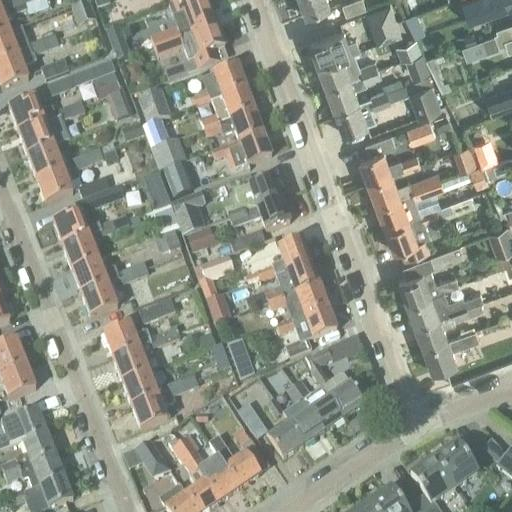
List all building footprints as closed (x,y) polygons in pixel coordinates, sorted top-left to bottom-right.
[(12,13),(26,7),(23,0),(12,0),(8,2),(12,13)] [(206,5),(200,7),(196,0),(188,0),(172,6),(175,16),(182,14),(186,25),(159,35),(163,46),(214,28),(206,5)] [(299,0),(305,15),(329,6),(326,0),(299,0)] [(346,17),(366,10),(362,0),(353,0),(341,5),(346,17)] [(511,0),(465,0),(469,8),(489,1),(494,13),(511,6),(511,0)] [(26,7),(24,8),(26,12),(28,18),(48,11),(44,1),(40,2),(26,7)] [(89,4),(71,11),(78,30),(95,23),(96,23),(89,4)] [(459,20),(454,4),(427,12),(431,28),(459,20)] [(401,37),(389,5),(368,13),(373,26),(383,23),(390,41),(401,37)] [(0,38),(9,36),(0,13),(0,38)] [(500,40),(511,36),(511,23),(496,28),(500,40)] [(214,28),(163,46),(153,50),(157,61),(183,52),(187,63),(182,64),(187,77),(227,62),(222,49),(225,46),(222,39),(218,38),(214,28)] [(119,29),(106,34),(113,53),(117,63),(130,59),(119,29)] [(342,58),(354,54),(359,52),(355,40),(337,46),(333,35),(309,44),(318,67),(342,58)] [(0,65),(17,59),(9,36),(0,38),(0,65)] [(496,36),(462,48),(466,60),(500,48),(496,36)] [(39,44),(44,55),(57,49),(52,38),(39,44)] [(415,41),(403,45),(409,59),(422,54),(415,41)] [(30,60),(44,55),(39,44),(26,49),(30,60)] [(350,81),(378,70),(375,61),(359,67),(354,54),(342,58),(318,67),(326,89),(350,81)] [(429,73),(422,55),(406,61),(412,80),(429,73)] [(434,58),(425,61),(441,93),(450,89),(447,82),(444,84),(439,72),(440,71),(434,58)] [(17,59),(0,65),(0,92),(27,82),(17,59)] [(44,83),(74,71),(70,61),(40,73),(44,83)] [(51,100),(113,75),(109,65),(47,90),(51,100)] [(220,101),(245,92),(236,68),(211,77),(220,101)] [(334,112),(358,103),(354,91),(382,81),(378,70),(350,81),(326,89),(334,112)] [(431,84),(407,93),(418,118),(441,110),(431,84)] [(229,124),(253,114),(245,92),(220,101),(225,114),(198,124),(202,134),(229,124)] [(493,116),(511,108),(511,92),(488,101),(493,116)] [(145,129),(169,121),(160,93),(136,102),(145,129)] [(358,103),(334,112),(343,135),(367,126),(362,113),(390,103),(387,93),(358,103)] [(122,94),(105,100),(115,125),(131,118),(127,108),(122,96),(122,94)] [(194,111),(210,105),(207,95),(191,101),(194,111)] [(17,137),(44,127),(55,122),(52,115),(50,109),(38,113),(33,101),(6,112),(17,137)] [(71,120),(84,115),(80,105),(67,110),(71,120)] [(52,115),(57,124),(71,120),(67,110),(52,115)] [(237,146),(261,136),(253,114),(229,124),(202,134),(187,139),(190,148),(232,132),(237,146)] [(428,122),(406,130),(412,146),(434,138),(428,122)] [(26,160),(53,150),(44,127),(17,137),(26,160)] [(367,184),(391,175),(420,165),(416,155),(388,165),(383,152),(395,148),(390,135),(365,144),(370,157),(359,161),(367,184)] [(261,136),(237,146),(245,169),(270,159),(261,136)] [(158,173),(185,163),(177,141),(149,151),(158,173)] [(470,147),(453,153),(457,162),(473,157),(470,147)] [(214,163),(230,157),(227,149),(211,155),(214,163)] [(35,183),(62,173),(53,150),(26,160),(35,183)] [(82,157),(87,168),(99,163),(95,151),(82,157)] [(114,153),(102,157),(106,167),(117,162),(114,153)] [(75,173),(87,168),(82,157),(70,161),(75,173)] [(172,201),(194,193),(183,165),(162,173),(172,201)] [(475,188),(487,183),(479,169),(469,172),(475,188)] [(438,172),(409,182),(413,193),(442,182),(438,172)] [(62,173),(35,183),(44,207),(71,196),(62,173)] [(375,206),(413,193),(409,182),(396,187),(391,175),(367,184),(375,206)] [(255,212),(279,203),(271,181),(249,189),(246,179),(206,194),(209,204),(247,190),(252,203),(224,213),(227,223),(255,212)] [(445,192),(442,182),(413,193),(375,206),(384,229),(421,215),(417,202),(445,192)] [(103,183),(78,192),(82,203),(107,193),(103,183)] [(82,203),(75,205),(79,216),(81,219),(93,214),(114,206),(109,193),(107,193),(82,203)] [(171,207),(179,230),(183,239),(184,238),(204,231),(196,211),(203,209),(198,197),(171,207)] [(440,207),(444,216),(461,210),(457,200),(440,207)] [(255,212),(227,223),(231,232),(259,221),(264,235),(288,226),(279,203),(255,212)] [(170,209),(152,216),(160,238),(163,237),(173,233),(178,232),(170,209)] [(421,215),(384,229),(392,252),(416,244),(411,230),(425,225),(421,215)] [(61,250),(89,240),(81,219),(79,216),(52,226),(61,250)] [(116,235),(129,230),(124,219),(111,224),(116,235)] [(138,220),(126,225),(129,230),(130,233),(141,228),(138,220)] [(97,230),(103,241),(116,235),(111,224),(97,230)] [(511,237),(508,225),(487,233),(496,255),(511,249),(511,237)] [(215,247),(208,230),(184,238),(191,256),(215,247)] [(173,233),(163,237),(170,254),(179,250),(173,233)] [(232,257),(264,246),(260,234),(228,246),(232,257)] [(70,274),(98,263),(89,240),(61,250),(70,274)] [(274,280),(310,266),(301,243),(277,252),(282,265),(241,280),(244,290),(259,284),(259,285),(274,280)] [(434,269),(465,257),(461,246),(429,257),(434,269)] [(204,284),(230,274),(225,260),(198,270),(204,284)] [(80,299),(107,288),(98,263),(70,274),(80,299)] [(294,297),(318,289),(310,266),(274,280),(279,290),(263,296),(267,308),(284,301),(294,297)] [(132,278),(134,283),(147,278),(143,267),(128,273),(130,278),(132,278)] [(407,305),(430,297),(458,286),(455,277),(435,284),(430,271),(398,282),(407,305)] [(122,288),(134,283),(132,278),(130,278),(128,273),(118,277),(122,288)] [(107,288),(80,299),(88,322),(116,311),(107,288)] [(302,319),(326,310),(318,289),(294,297),(302,319)] [(415,328),(467,309),(482,303),(478,293),(434,309),(430,297),(407,305),(415,328)] [(215,325),(230,320),(223,298),(207,303),(215,325)] [(284,301),(267,308),(270,316),(287,309),(284,301)] [(142,328),(174,315),(169,302),(137,315),(142,328)] [(423,351),(447,343),(441,327),(469,317),(467,309),(415,328),(423,351)] [(326,310),(302,319),(311,342),(335,333),(326,310)] [(279,338),(295,332),(292,323),(276,329),(279,338)] [(111,362),(137,351),(149,347),(144,334),(133,339),(128,328),(102,338),(111,362)] [(447,343),(423,351),(432,374),(455,366),(450,352),(480,341),(477,331),(447,343)] [(164,341),(166,346),(177,342),(174,332),(159,337),(161,342),(164,341)] [(211,336),(196,342),(200,353),(215,347),(211,336)] [(152,351),(166,346),(164,341),(161,342),(159,337),(148,341),(152,351)] [(290,362),(311,353),(306,342),(285,350),(290,362)] [(0,377),(25,368),(15,344),(0,349),(0,377)] [(119,385),(146,374),(137,351),(111,362),(119,385)] [(342,422),(362,409),(342,379),(338,377),(329,383),(319,369),(331,362),(326,353),(304,362),(302,363),(327,401),(342,422)] [(227,364),(217,368),(219,374),(230,370),(227,364)] [(25,368),(0,377),(0,383),(7,403),(34,392),(25,368)] [(129,410),(156,400),(146,374),(119,385),(129,410)] [(322,436),(291,389),(281,375),(274,380),(300,419),(288,427),(302,449),(322,436)] [(179,384),(183,394),(196,390),(191,379),(179,384)] [(342,422),(327,401),(316,408),(300,383),(291,389),(322,436),(342,422)] [(169,400),(183,394),(179,384),(165,389),(169,400)] [(374,390),(367,394),(372,403),(379,398),(374,390)] [(156,400),(129,410),(138,434),(165,423),(156,400)] [(275,422),(282,418),(272,403),(265,408),(275,422)] [(256,443),(266,436),(248,407),(237,414),(256,443)] [(20,445),(45,435),(36,413),(12,422),(20,445)] [(282,463),(302,449),(288,427),(267,441),(282,463)] [(240,449),(249,443),(241,430),(232,436),(240,449)] [(29,467),(53,457),(45,435),(20,445),(26,459),(0,468),(0,471),(2,477),(18,471),(29,467)] [(223,470),(216,460),(205,467),(186,439),(178,445),(203,483),(218,505),(238,492),(223,470)] [(223,470),(238,492),(257,479),(243,457),(234,463),(218,439),(207,446),(216,460),(223,470)] [(174,441),(167,446),(170,450),(177,445),(174,441)] [(153,479),(168,474),(149,445),(141,449),(153,479)] [(193,511),(207,511),(218,505),(203,483),(178,445),(170,450),(188,478),(176,486),(183,497),(193,511)] [(432,462),(453,493),(476,477),(456,447),(432,462)] [(37,490),(62,480),(53,457),(29,467),(37,490)] [(511,481),(511,463),(505,457),(496,469),(511,481)] [(437,511),(433,506),(453,493),(432,462),(409,478),(422,498),(413,504),(418,511),(437,511)] [(18,471),(2,477),(6,487),(21,481),(18,471)] [(62,480),(37,490),(46,511),(70,502),(62,480)] [(389,492),(366,507),(369,511),(418,511),(413,504),(402,511),(389,492)] [(15,508),(30,502),(27,494),(12,500),(15,508)] [(164,511),(193,511),(183,497),(163,510),(164,511)]
